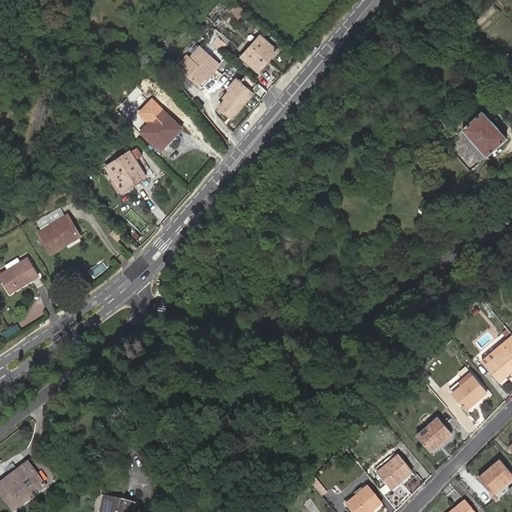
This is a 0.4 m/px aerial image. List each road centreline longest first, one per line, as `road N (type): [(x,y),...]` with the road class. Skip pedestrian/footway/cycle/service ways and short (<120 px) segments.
road 1 (residential): [(511,229),(349,325),(283,328),(154,306)]
road 2 (tertiary): [(134,287),(287,102)]
road 3 (tertiary): [(287,102),(124,277)]
road 4 (residential): [(154,306),(0,429)]
road 5 (tertiary): [(0,382),(134,287)]
road 6 (tertiary): [(124,277),(0,363)]
road 7 (residential): [(511,409),(409,511)]
road 8 (tertiary): [(376,0),(287,102)]
